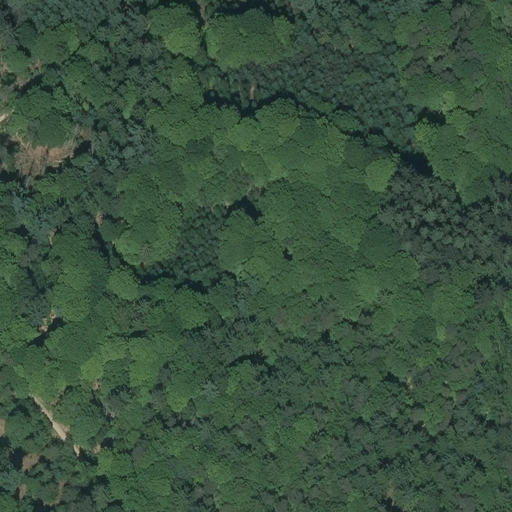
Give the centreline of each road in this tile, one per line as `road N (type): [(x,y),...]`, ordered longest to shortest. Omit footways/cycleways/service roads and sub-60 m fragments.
road 1 (track): [(124,511),(0,360)]
road 2 (track): [(143,0),(0,121)]
